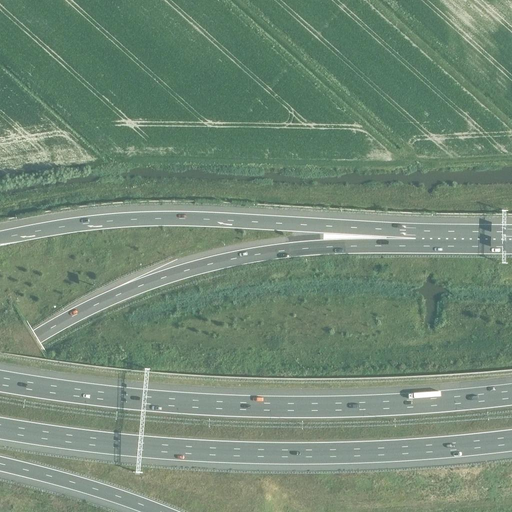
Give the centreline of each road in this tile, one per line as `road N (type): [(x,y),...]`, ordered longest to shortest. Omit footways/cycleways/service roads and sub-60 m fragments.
road 1 (motorway): [(511,395),(295,408),(159,403),(0,381)]
road 2 (motorway): [(0,429),(247,454),(511,441)]
road 3 (motorway): [(415,238),(187,270),(58,321),(0,365)]
road 4 (motorway): [(415,238),(154,218),(0,237)]
road 5 (motorway): [(0,466),(152,511)]
